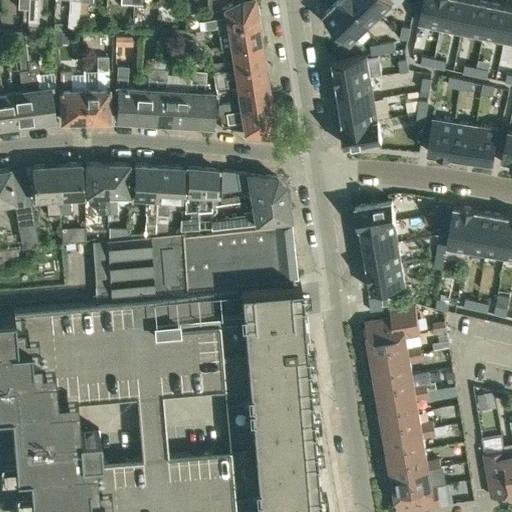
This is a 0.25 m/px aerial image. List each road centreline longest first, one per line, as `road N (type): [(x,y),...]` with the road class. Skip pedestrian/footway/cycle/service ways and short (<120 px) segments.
road 1 (residential): [(365,511),(313,162)]
road 2 (residential): [(313,162),(120,140),(0,149)]
road 3 (residential): [(313,162),(511,192)]
road 4 (residential): [(313,162),(287,0)]
